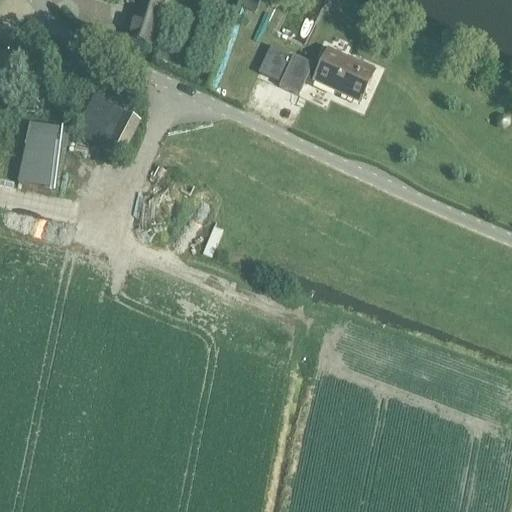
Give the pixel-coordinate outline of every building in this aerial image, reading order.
[(126,41),(130,42),(149,48),(163,0),(112,0),(132,6),(134,0),(141,0),(136,17),(133,16),(126,41)] [(245,0),(242,10),(255,15),(259,0),(245,0)] [(269,56),(260,75),(281,85),(279,89),(292,95),(300,98),(307,81),(314,84),(315,85),(360,105),(375,73),(329,52),(320,70),(293,58),(272,49),(269,56)] [(120,159),(139,120),(126,113),(106,152),(120,159)] [(509,120),(504,120),(500,123),(500,128),(504,131),(509,131),(511,128),(511,123),(509,120)] [(18,185),(57,194),(70,135),(30,126),(18,185)]
